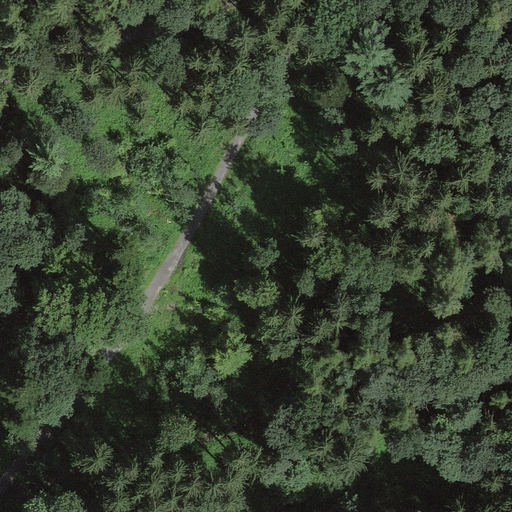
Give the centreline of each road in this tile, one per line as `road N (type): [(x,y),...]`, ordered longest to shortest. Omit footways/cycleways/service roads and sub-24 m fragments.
road 1 (track): [(0,469),(40,434),(156,284),(304,38),(318,0)]
road 2 (track): [(0,78),(226,0)]
